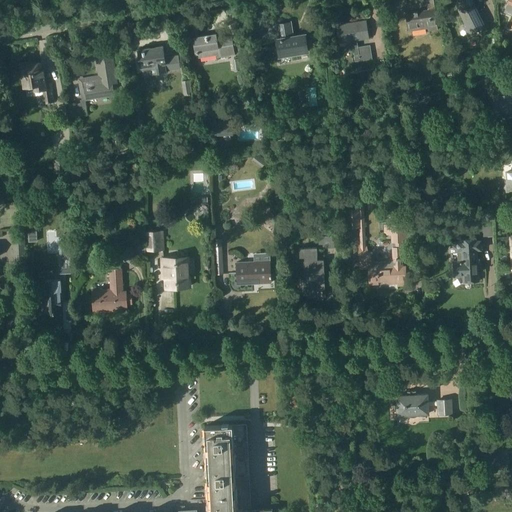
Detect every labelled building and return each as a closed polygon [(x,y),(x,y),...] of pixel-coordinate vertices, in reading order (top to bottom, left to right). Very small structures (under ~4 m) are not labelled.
[(426,0),(428,10),(405,13),(408,31),(428,28),(428,31),(438,29),(435,9),(433,0),(426,0)] [(457,0),(459,10),(467,26),(466,26),(470,34),(485,26),(474,5),(473,0),(457,0)] [(347,49),(353,48),(356,61),(373,59),(370,45),(358,47),(357,40),(369,39),(366,20),(336,25),(339,43),(346,42),(347,49)] [(280,38),(277,38),(279,56),(292,54),(293,56),(300,54),(300,52),(308,51),(305,34),(293,36),(290,22),(277,24),(280,38)] [(197,52),(197,53),(198,53),(199,58),(217,55),(217,58),(235,55),(232,36),(217,38),(216,34),(193,37),(195,52),(197,52)] [(179,55),(166,57),(164,45),(138,49),(141,71),(152,69),(153,74),(167,72),(167,71),(181,69),(179,55)] [(81,101),(81,103),(68,105),(70,117),(88,115),(85,100),(114,95),(111,79),(116,78),(112,50),(95,53),(98,75),(82,78),(83,83),(79,84),(80,92),(81,92),(82,100),(81,101)] [(246,70),(244,58),(233,59),(234,71),(246,70)] [(41,63),(21,66),(24,85),(34,84),(35,90),(43,89),(43,91),(47,90),(48,96),(45,96),(45,100),(45,104),(55,102),(53,84),(44,86),(41,63)] [(191,81),(182,82),(184,96),(193,95),(191,81)] [(509,114),(509,113),(511,112),(511,94),(498,95),(498,102),(497,102),(498,114),(509,114)] [(398,130),(410,129),(409,114),(397,115),(398,130)] [(212,136),(234,135),(233,121),(212,121),(212,136)] [(441,152),(441,143),(419,143),(419,166),(430,166),(429,156),(433,152),(441,152)] [(53,154),(54,174),(62,173),(63,189),(78,189),(77,171),(64,172),(63,153),(53,154)] [(364,201),(345,202),(346,228),(360,228),(360,245),(359,245),(360,269),(369,269),(369,282),(397,280),(397,286),(406,285),(406,265),(404,265),(403,255),(406,255),(405,241),(411,241),(410,224),(384,225),(384,236),(391,235),(392,243),(394,243),(395,247),(392,247),(392,258),(390,258),(387,261),(376,261),(373,252),(371,252),(369,252),(367,245),(366,245),(364,201)] [(26,260),(25,230),(12,231),(14,261),(26,260)] [(146,231),(147,251),(165,250),(164,230),(146,231)] [(319,248),(339,248),(338,235),(319,236),(319,248)] [(214,239),(216,274),(224,274),(223,238),(214,239)] [(454,261),(454,276),(463,276),(464,282),(478,281),(477,251),(482,250),(481,240),(477,240),(477,239),(460,239),(460,241),(455,241),(456,252),(457,252),(458,260),(454,261)] [(301,289),(304,289),(306,289),(306,298),(315,297),(315,295),(323,295),(322,279),(325,278),(324,259),(318,259),(317,247),(299,248),(300,257),(304,257),(305,260),(304,260),(305,280),(301,280),(301,289)] [(419,253),(410,253),(411,266),(420,265),(419,253)] [(163,257),(163,271),(166,271),(167,287),(189,286),(188,256),(163,257)] [(255,259),(255,260),(236,261),(237,284),(271,282),(270,259),(262,260),(262,259),(255,259)] [(72,275),(72,260),(63,260),(64,275),(72,275)] [(110,288),(92,289),(94,311),(111,310),(112,307),(127,306),(127,304),(132,303),(131,293),(126,293),(126,290),(124,290),(122,267),(109,268),(110,288)] [(41,295),(42,313),(54,313),(62,313),(61,300),(61,291),(61,279),(41,280),(42,295),(41,295)] [(408,391),(408,392),(408,395),(396,395),(397,416),(408,415),(409,416),(411,417),(412,417),(414,417),(416,416),(417,416),(418,415),(430,414),(429,405),(437,405),(438,415),(452,414),(451,399),(438,400),(438,401),(428,401),(428,394),(416,394),(416,391),(416,390),(413,391),(412,391),(411,391),(410,391),(408,391)] [(272,511),(273,508),(251,509),(247,424),(205,426),(209,511),(197,511),(198,508),(179,509),(179,511),(272,511)] [(500,457),(482,458),(482,467),(500,466),(500,457)] [(465,481),(465,494),(474,494),(473,480),(465,481)]
